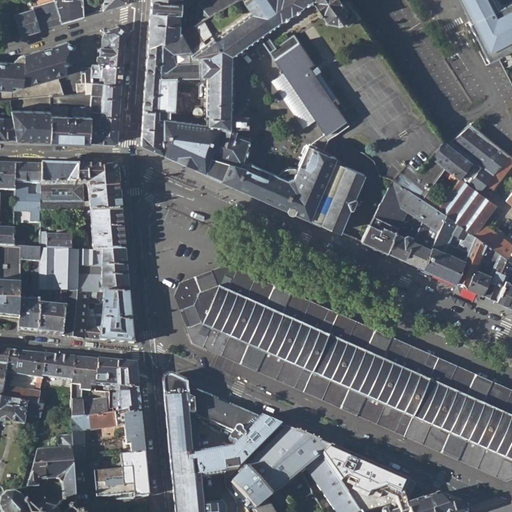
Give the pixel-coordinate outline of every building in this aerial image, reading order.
[(62,0),(53,0),(55,3),(61,23),(84,16),(83,0),(72,0),(72,1),(62,2),(62,0)] [(103,0),(103,10),(127,2),(127,0),(103,0)] [(151,0),(149,47),(162,41),(179,33),(180,23),(188,23),(189,29),(194,26),(240,0),(241,0),(243,2),(245,0),(206,0),(198,4),(197,15),(180,14),(181,3),(183,2),(183,0),(151,0)] [(159,110),(160,119),(165,121),(163,155),(229,184),(308,218),(334,157),(312,147),(295,185),(289,187),(241,167),(250,140),(248,140),(234,135),(235,132),(230,130),(232,57),(259,38),(328,132),(347,118),(308,65),(312,62),(293,37),(275,48),(265,34),(290,18),(308,4),(309,5),(310,4),(325,22),(324,24),(326,25),(327,23),(338,26),(343,23),(345,27),(356,19),(342,0),(245,0),(243,2),(251,14),(192,52),(190,49),(202,41),(194,26),(189,29),(179,33),(162,41),(159,110)] [(453,0),(457,6),(466,23),(462,25),(484,66),(511,51),(511,0),(510,0),(498,7),(494,0),(453,0)] [(55,3),(33,10),(39,30),(61,23),(55,3)] [(20,36),(39,30),(33,10),(15,15),(20,36)] [(99,65),(101,66),(122,67),(125,32),(118,27),(104,31),(101,39),(101,47),(100,50),(99,65)] [(149,47),(144,110),(159,110),(162,41),(149,47)] [(0,102),(4,102),(10,102),(48,98),(50,98),(62,97),(55,75),(64,73),(65,65),(78,61),(74,46),(68,42),(19,57),(13,63),(0,62),(0,102)] [(92,67),(92,68),(91,78),(94,78),(103,79),(103,85),(120,86),(122,67),(101,66),(101,70),(97,70),(97,67),(92,67)] [(81,70),(81,83),(85,82),(93,83),(94,78),(91,78),(92,68),(86,68),(82,68),(81,70)] [(85,95),(85,82),(81,83),(75,83),(75,96),(85,95)] [(93,83),(85,82),(85,95),(92,95),(89,144),(114,145),(117,142),(120,86),(103,85),(93,83)] [(75,96),(62,97),(50,98),(51,119),(51,143),(89,144),(92,95),(85,95),(75,96)] [(48,98),(10,102),(10,105),(12,119),(16,142),(30,142),(51,143),(51,119),(50,98),(48,98)] [(141,146),(163,155),(165,121),(160,119),(159,110),(144,110),(143,118),(141,146)] [(0,141),(16,142),(12,119),(0,118),(0,141)] [(443,142),(430,156),(444,169),(458,179),(476,193),(480,188),(483,184),(491,190),(511,162),(511,160),(511,161),(511,160),(511,158),(471,125),(443,142)] [(249,137),(235,132),(234,135),(248,140),(249,137)] [(322,132),(315,145),(322,149),(329,136),(322,132)] [(409,163),(393,182),(422,201),(444,169),(430,156),(417,170),(409,163)] [(346,162),(334,157),(308,218),(319,223),(344,166),(346,162)] [(0,246),(13,248),(14,242),(14,229),(0,228),(0,191),(15,191),(15,184),(15,165),(0,164),(0,246)] [(41,166),(15,165),(15,184),(15,191),(19,191),(19,184),(41,185),(41,166)] [(41,185),(81,186),(87,186),(88,213),(107,213),(108,214),(121,213),(117,172),(113,168),(41,166),(41,185)] [(362,175),(344,166),(319,223),(338,232),(348,208),(350,209),(354,199),(353,198),(362,175)] [(458,179),(436,210),(445,215),(474,236),(482,223),(494,206),(476,193),(458,179)] [(407,212),(420,221),(438,232),(445,215),(436,210),(422,201),(393,182),(391,181),(383,197),(407,212)] [(81,186),(41,185),(40,212),(46,212),(80,213),(84,213),(81,186)] [(398,229),(407,212),(383,197),(373,216),(398,229)] [(123,236),(121,213),(108,214),(107,213),(88,213),(84,213),(80,213),(81,220),(89,221),(92,248),(93,253),(110,255),(124,251),(123,236)] [(434,241),(421,268),(454,282),(474,236),(445,215),(438,232),(434,241)] [(420,221),(416,229),(425,234),(424,236),(434,241),(438,232),(420,221)] [(511,244),(482,223),(474,236),(485,244),(498,255),(511,264),(511,244)] [(369,225),(360,241),(386,253),(394,236),(369,225)] [(394,236),(386,253),(421,268),(434,241),(424,236),(425,234),(416,229),(414,230),(411,236),(411,240),(396,233),(394,236)] [(78,246),(70,246),(70,252),(83,253),(93,253),(92,248),(86,248),(85,234),(81,231),(82,249),(78,249),(78,246)] [(43,233),(40,233),(39,250),(70,252),(70,246),(70,237),(43,235),(43,233)] [(454,282),(481,295),(489,276),(486,274),(488,268),(479,264),(476,270),(473,269),(482,252),(485,244),(474,236),(454,282)] [(498,255),(485,244),(482,252),(486,255),(485,256),(491,260),(491,262),(494,265),(498,255)] [(20,262),(39,264),(39,250),(34,249),(25,249),(20,248),(20,262)] [(39,264),(39,268),(38,291),(65,292),(88,293),(128,294),(124,251),(110,255),(93,253),(83,253),(70,252),(39,250),(39,264)] [(489,276),(481,295),(511,307),(511,264),(498,255),(494,265),(489,276)] [(246,273),(226,264),(203,273),(179,282),(174,294),(183,317),(193,343),(212,351),(228,358),(247,367),(348,411),(451,456),(506,480),(511,477),(511,389),(483,377),(382,332),(282,289),(263,280),(246,273)] [(0,319),(19,321),(19,301),(19,284),(0,283),(0,319)] [(37,333),(61,336),(63,307),(43,306),(41,300),(54,300),(54,301),(64,302),(65,292),(38,291),(38,295),(38,302),(37,333)] [(61,336),(82,338),(84,326),(85,317),(85,314),(86,304),(88,293),(65,292),(64,302),(63,307),(61,336)] [(133,344),(128,294),(88,293),(86,304),(95,305),(98,305),(98,300),(103,300),(103,306),(100,306),(100,307),(94,307),(94,315),(101,316),(101,319),(94,318),(93,327),(84,326),(82,338),(133,344)] [(19,331),(37,333),(38,302),(19,301),(19,321),(19,331)] [(86,304),(85,314),(94,315),(94,307),(95,305),(86,304)] [(85,317),(84,326),(93,327),(94,318),(85,317)] [(0,395),(9,351),(0,349),(0,395)] [(40,379),(41,377),(45,355),(9,351),(0,395),(0,398),(36,405),(40,384),(35,383),(34,392),(8,387),(9,382),(10,383),(12,374),(40,379)] [(41,377),(72,381),(73,358),(45,355),(41,377)] [(72,381),(70,418),(115,411),(114,408),(110,407),(111,391),(105,390),(107,397),(82,401),(84,390),(86,390),(86,392),(91,392),(92,385),(97,386),(97,361),(73,358),(72,381)] [(134,365),(97,361),(97,386),(101,386),(105,386),(111,387),(116,387),(118,390),(119,390),(121,407),(117,408),(118,411),(126,410),(126,414),(140,413),(134,365)] [(187,388),(187,385),(169,377),(167,377),(164,378),(163,380),(163,382),(171,481),(201,476),(223,472),(237,470),(238,468),(280,425),(261,417),(260,418),(200,392),(198,393),(187,388)] [(41,406),(36,405),(0,398),(0,421),(22,425),(24,417),(38,419),(41,406)] [(70,418),(71,435),(72,460),(85,459),(83,432),(123,425),(126,444),(130,443),(131,453),(144,452),(140,413),(126,414),(126,410),(118,411),(115,411),(70,418)] [(277,492),(300,473),(305,469),(321,455),(327,448),(329,446),(308,437),(285,427),(273,440),(263,450),(244,470),(241,472),(230,484),(233,486),(229,489),(249,510),(252,507),(255,511),(274,511),(267,500),(269,499),(277,492)] [(59,496),(59,498),(58,500),(60,503),(64,499),(66,501),(62,505),(65,510),(66,509),(65,506),(66,506),(67,507),(68,507),(72,510),(76,509),(72,460),(71,435),(59,437),(59,449),(36,451),(26,487),(42,486),(45,483),(45,480),(54,479),(60,484),(60,496),(59,496)] [(404,481),(327,448),(321,455),(359,511),(366,511),(392,504),(398,507),(406,505),(415,484),(404,479),(404,481)] [(148,495),(144,452),(131,453),(119,455),(120,468),(115,469),(115,465),(102,466),(100,468),(102,499),(133,497),(133,496),(148,495)] [(398,511),(398,509),(388,511),(386,511),(384,509),(381,509),(381,511),(380,511),(359,511),(321,455),(305,469),(300,473),(307,483),(312,478),(335,511),(398,511)] [(171,481),(174,511),(214,511),(204,511),(201,476),(171,481)] [(465,511),(466,507),(415,484),(406,505),(408,511),(465,511)] [(310,489),(318,504),(323,501),(317,490),(316,491),(313,487),(310,489)] [(74,511),(72,510),(68,507),(67,507),(66,506),(65,506),(66,509),(65,510),(62,505),(66,501),(64,499),(60,503),(58,500),(59,498),(56,497),(56,499),(46,498),(45,496),(43,497),(43,499),(38,504),(36,503),(34,504),(36,506),(33,509),(28,504),(29,503),(25,499),(24,500),(21,497),(22,496),(21,494),(20,495),(14,492),(15,490),(12,489),(12,491),(6,492),(5,490),(3,491),(4,493),(0,496),(0,511),(74,511)] [(281,499),(277,492),(269,499),(267,500),(274,511),(281,511),(281,510),(286,507),(281,499)]
